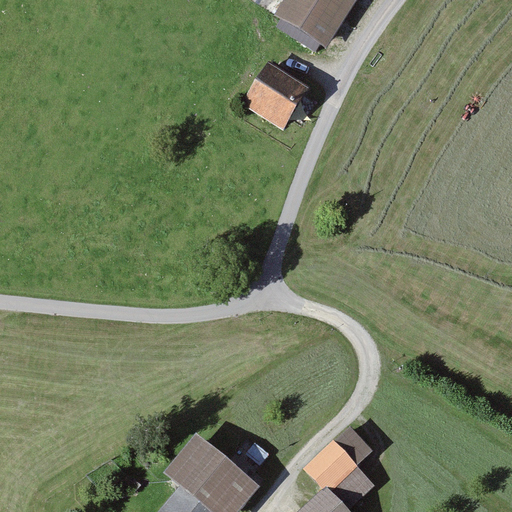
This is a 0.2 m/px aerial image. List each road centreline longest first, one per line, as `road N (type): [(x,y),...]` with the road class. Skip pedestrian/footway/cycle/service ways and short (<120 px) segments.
road 1 (unclassified): [(396,0),(326,118),(254,299),(171,315),(0,300)]
road 2 (track): [(262,511),(294,466),(353,410),(374,366)]
road 3 (track): [(374,366),(358,332),(336,318),(254,299)]
